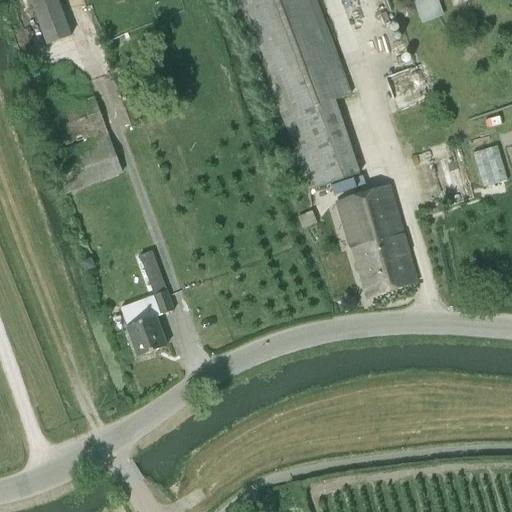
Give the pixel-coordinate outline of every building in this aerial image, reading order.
[(28,0),(28,1),(45,46),(70,37),(56,0),(28,0)] [(235,0),(236,1),(280,120),(282,119),(335,101),(348,97),(312,0),(235,0)] [(418,0),(415,1),(423,23),(446,14),(440,0),(418,0)] [(418,66),(415,67),(384,79),(396,111),(430,98),(418,66)] [(64,194),(121,172),(93,99),(36,120),(64,194)] [(361,176),(335,101),(282,119),(309,193),(361,176)] [(482,186),(506,182),(501,147),(477,150),(482,186)] [(416,285),(415,282),(386,187),(335,203),(365,301),(416,285)] [(303,216),(299,217),(304,229),(311,226),(317,224),(312,212),(303,216)] [(160,316),(173,311),(150,253),(137,257),(160,316)] [(91,259),(83,262),(87,271),(94,268),(91,259)] [(137,359),(165,348),(153,318),(126,329),(137,359)]
